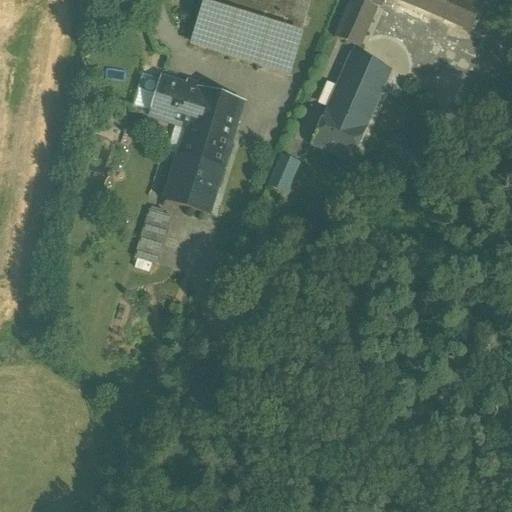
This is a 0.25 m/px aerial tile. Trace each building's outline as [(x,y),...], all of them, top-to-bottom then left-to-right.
[(354,0),(352,0),(335,39),(359,50),(377,9),(354,0)] [(396,0),(471,32),(484,0),(396,0)] [(301,37),(204,7),(192,45),(289,75),(301,37)] [(390,72),(352,55),(327,112),(365,129),(390,72)] [(242,106),(199,92),(199,93),(163,82),(152,118),(188,129),(179,158),(222,171),(242,106)] [(327,112),(326,112),(311,147),(351,164),(366,130),(365,129),(327,112)] [(299,164),(282,157),(269,188),(285,195),(299,164)] [(222,171),(179,158),(165,204),(208,217),(222,171)] [(150,213),(135,261),(156,268),(172,219),(150,213)]
